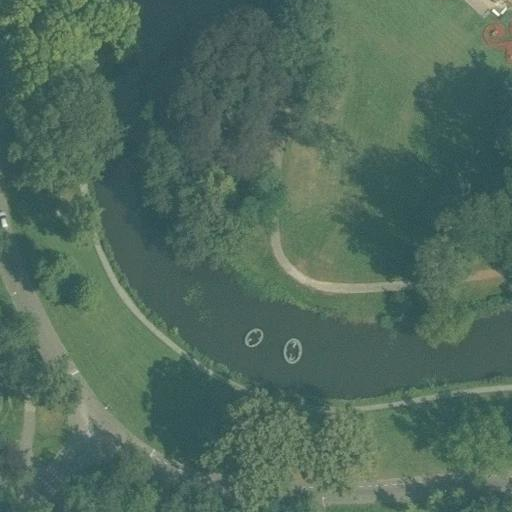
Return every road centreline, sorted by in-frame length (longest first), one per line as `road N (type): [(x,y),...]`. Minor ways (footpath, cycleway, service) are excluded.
road 1 (residential): [(511,484),(256,491),(194,481),(93,433)]
road 2 (residential): [(93,433),(33,317),(0,226)]
